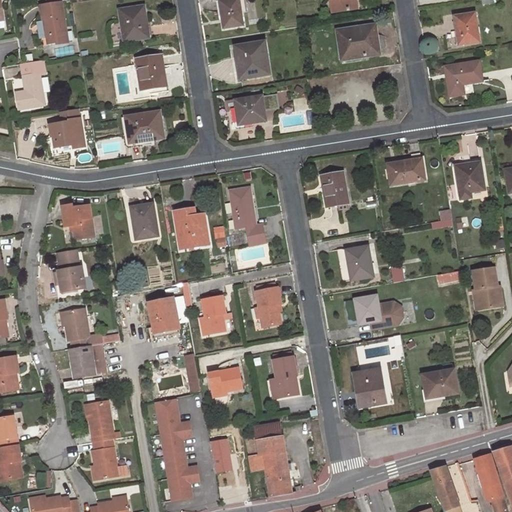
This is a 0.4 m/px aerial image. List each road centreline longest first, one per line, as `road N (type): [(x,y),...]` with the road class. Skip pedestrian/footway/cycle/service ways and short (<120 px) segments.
road 1 (residential): [(351,481),(282,150)]
road 2 (residential): [(57,451),(53,390),(30,320),(30,270),(49,178)]
road 3 (unclassified): [(351,481),(511,434)]
road 4 (residential): [(187,0),(210,163)]
road 5 (residential): [(210,163),(124,178),(49,178)]
road 6 (residential): [(425,128),(282,150)]
road 7 (residential): [(405,0),(425,128)]
